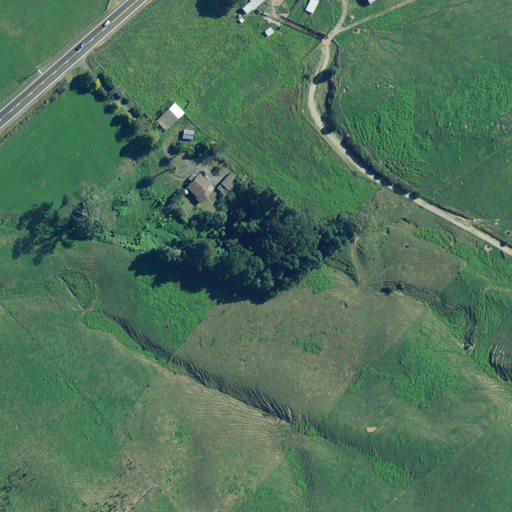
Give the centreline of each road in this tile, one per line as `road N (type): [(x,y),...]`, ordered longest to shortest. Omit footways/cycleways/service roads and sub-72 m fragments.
road 1 (track): [(511,250),(359,165),(326,131),(311,96),(341,0)]
road 2 (primary): [(0,123),(138,0)]
